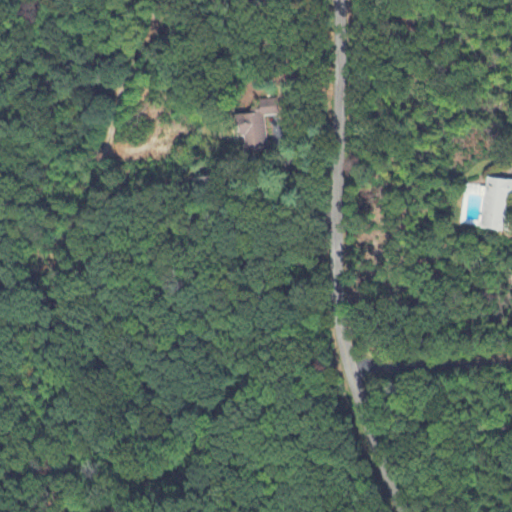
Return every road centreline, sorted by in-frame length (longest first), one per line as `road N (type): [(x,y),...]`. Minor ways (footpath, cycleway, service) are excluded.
road 1 (residential): [(403,511),(359,392),(339,308),(338,0)]
road 2 (track): [(148,0),(145,53),(119,103),(90,214),(47,271),(0,290)]
